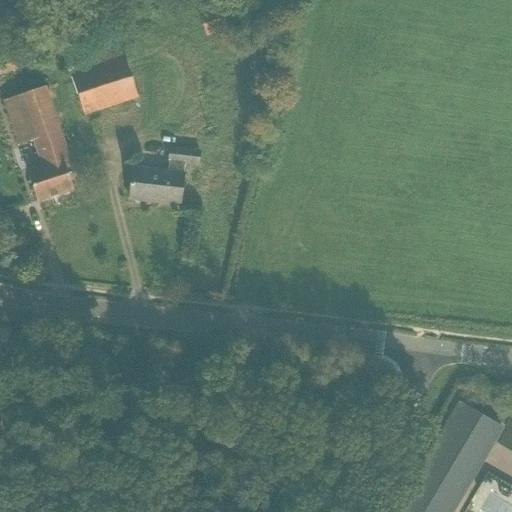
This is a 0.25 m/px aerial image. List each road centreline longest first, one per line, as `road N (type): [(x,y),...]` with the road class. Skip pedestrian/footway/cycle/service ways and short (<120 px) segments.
road 1 (unclassified): [(432,351),(0,293)]
road 2 (unclassified): [(336,511),(432,351)]
